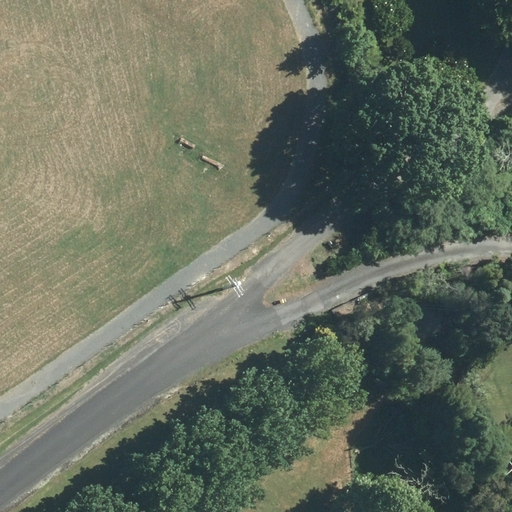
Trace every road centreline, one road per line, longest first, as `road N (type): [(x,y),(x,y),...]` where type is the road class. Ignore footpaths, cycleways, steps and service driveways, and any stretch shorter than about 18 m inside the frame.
road 1 (unclassified): [(0,492),(241,318)]
road 2 (track): [(210,286),(0,419)]
road 3 (track): [(289,0),(329,115),(323,184),(299,214)]
road 4 (track): [(299,214),(210,286),(212,339)]
